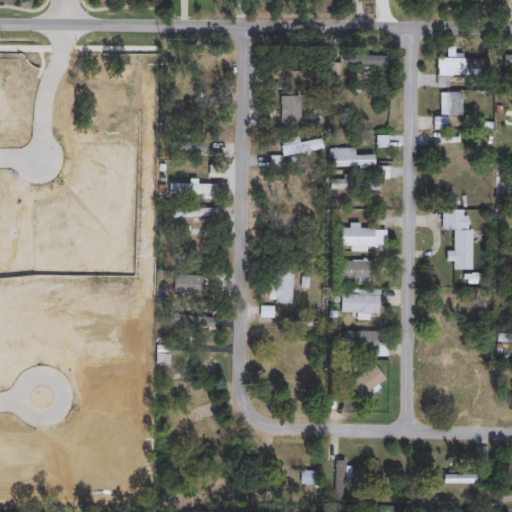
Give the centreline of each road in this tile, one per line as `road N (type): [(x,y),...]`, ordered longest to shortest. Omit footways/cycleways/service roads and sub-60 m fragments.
road 1 (residential): [(409,430),(267,426),(246,408),(239,382),(242,28)]
road 2 (residential): [(0,25),(511,30)]
road 3 (residential): [(409,430),(411,29)]
road 4 (residential): [(66,27),(42,144),(29,159),(0,159)]
